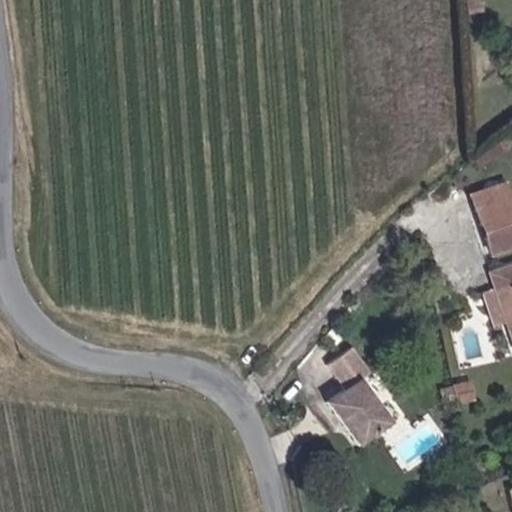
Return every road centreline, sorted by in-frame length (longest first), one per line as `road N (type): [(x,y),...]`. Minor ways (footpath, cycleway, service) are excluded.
road 1 (unclassified): [(0,112),(11,290),(46,334),(201,375),(245,413),(264,511)]
road 2 (unknown): [(245,413),(287,353),(408,221),(433,215),(471,255)]
